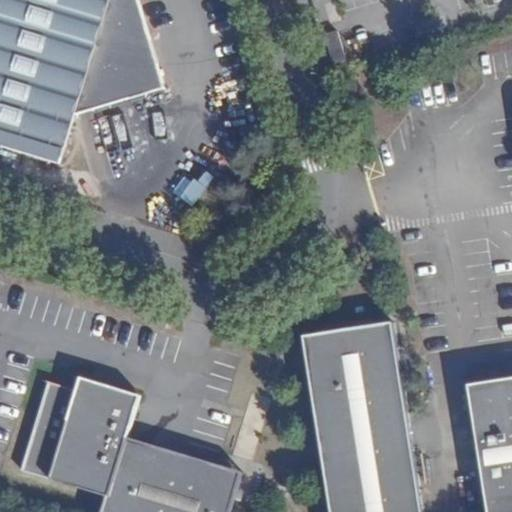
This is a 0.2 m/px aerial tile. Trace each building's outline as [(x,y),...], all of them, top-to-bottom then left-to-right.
[(0,0),(0,147),(56,164),(70,118),(161,90),(134,0),(0,0)] [(324,35),(333,63),(345,60),(337,31),(324,35)] [(341,91),(346,107),(358,104),(353,87),(341,91)] [(330,511),(421,511),(392,323),(304,336),(330,511)] [(462,373),(463,388),(498,383),(497,368),(462,373)] [(95,395),(99,383),(80,376),(77,390),(95,395)] [(20,470),(68,485),(95,395),(77,390),(47,381),(20,470)] [(511,511),(511,381),(498,383),(463,388),(460,389),(478,511),(511,511)] [(139,395),(99,383),(95,395),(128,405),(118,441),(179,460),(181,453),(127,437),(139,395)] [(95,395),(68,485),(105,496),(100,511),(228,511),(241,471),(181,453),(179,460),(118,441),(128,405),(95,395)]
